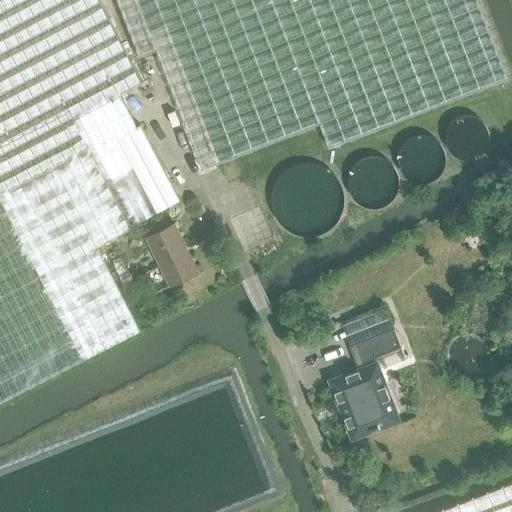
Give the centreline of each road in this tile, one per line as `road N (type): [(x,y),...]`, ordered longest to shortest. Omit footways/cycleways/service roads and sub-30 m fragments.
road 1 (unclassified): [(342,511),(215,199),(184,175),(142,100)]
road 2 (unclassified): [(397,511),(511,467)]
